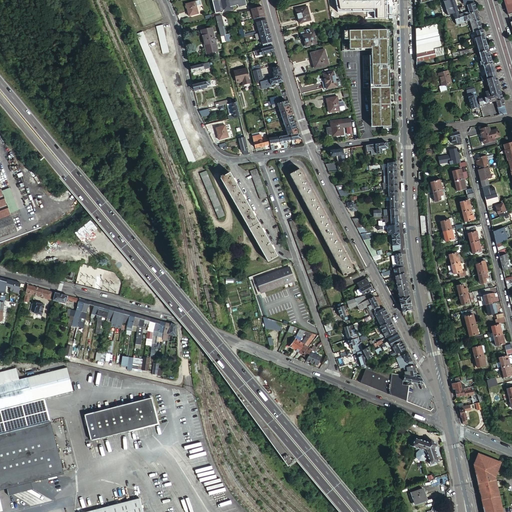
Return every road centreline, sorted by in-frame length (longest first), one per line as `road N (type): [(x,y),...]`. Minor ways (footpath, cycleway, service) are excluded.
road 1 (motorway): [(360,511),(0,81)]
road 2 (trunk): [(0,99),(346,511)]
road 3 (tertiary): [(332,380),(170,316),(0,272)]
road 4 (tertiary): [(442,394),(312,149)]
road 5 (secondary): [(407,136),(413,256),(442,394)]
road 6 (residential): [(332,380),(260,157)]
road 7 (residential): [(164,0),(208,145),(224,159),(260,157)]
road 8 (residential): [(462,125),(511,326)]
road 9 (tertiary): [(266,0),(312,149)]
road 10 (tertiary): [(448,426),(332,380)]
